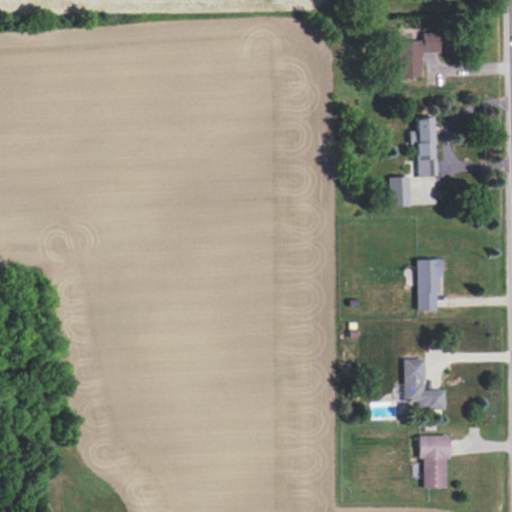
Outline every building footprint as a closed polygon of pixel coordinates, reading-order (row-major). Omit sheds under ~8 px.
[(437,32),(420,33),(420,40),(396,41),(397,79),(420,78),(419,53),(437,52),(437,32)] [(414,144),(415,177),(434,176),(432,117),(414,117),(414,131),(406,131),(406,144),(414,144)] [(407,206),(407,176),(386,177),(387,206),(407,206)] [(414,310),(435,309),(434,278),(440,277),(439,259),(413,259),(414,310)] [(441,389),(422,390),(421,359),(400,359),(401,402),(412,402),(412,409),(442,409),(441,389)] [(446,435),(417,435),(418,488),(443,487),(443,459),(447,459),(446,435)]
